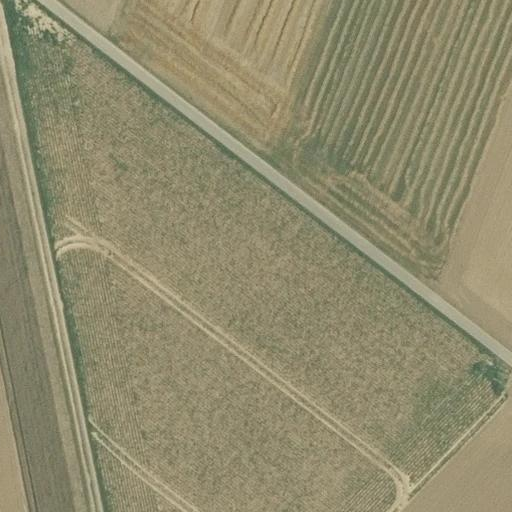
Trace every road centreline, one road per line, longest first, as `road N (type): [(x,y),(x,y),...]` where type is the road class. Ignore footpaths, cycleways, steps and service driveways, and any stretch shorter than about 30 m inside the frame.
road 1 (track): [(49,0),(511,362)]
road 2 (track): [(105,511),(5,0)]
